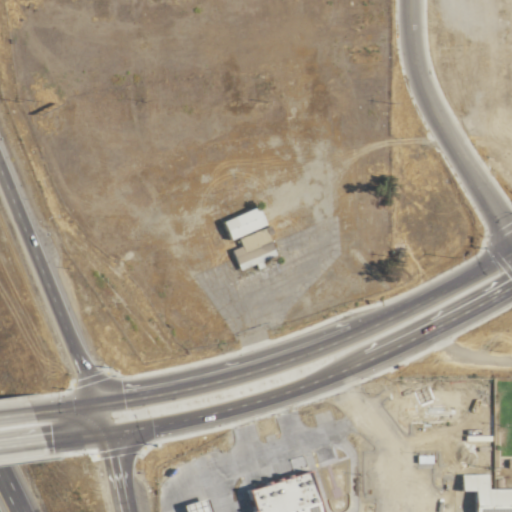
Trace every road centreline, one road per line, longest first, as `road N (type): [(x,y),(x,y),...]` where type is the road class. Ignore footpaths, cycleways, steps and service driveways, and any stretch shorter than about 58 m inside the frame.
road 1 (primary): [(383,319),(261,366),(92,403)]
road 2 (residential): [(407,0),(412,58),(427,104),(511,241)]
road 3 (motorway): [(92,403),(0,175)]
road 4 (primary): [(103,432),(201,415),(332,373)]
road 5 (primary): [(332,373),(511,282)]
road 6 (primary): [(511,250),(383,319)]
